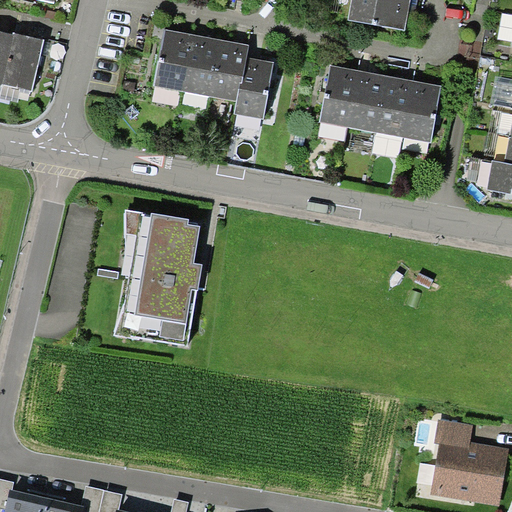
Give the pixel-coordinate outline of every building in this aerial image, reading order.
[(405,0),(352,0),(349,18),(405,29),(410,1),(405,0)] [(192,35),(164,30),(153,88),(181,93),(192,35)] [(0,84),(33,92),(46,39),(10,31),(9,35),(0,32),(0,84)] [(219,40),(192,35),(181,93),(209,98),(219,40)] [(209,98),(237,103),(244,61),(247,45),(219,40),(209,98)] [(271,65),(244,61),(237,103),(235,117),(262,122),(271,65)] [(359,71),(331,66),(321,120),(349,126),(359,71)] [(387,76),(359,71),(349,126),(376,131),(387,76)] [(415,81),(387,76),(376,131),(404,136),(415,81)] [(442,87),(415,81),(404,136),(432,141),(442,87)] [(491,161),(486,190),(511,194),(511,164),(504,163),(491,161)] [(212,226),(147,217),(123,334),(195,349),(212,226)] [(499,499),(507,451),(467,445),(470,427),(442,422),(431,488),(499,499)] [(0,511),(81,511),(82,509),(6,491),(0,511)]
